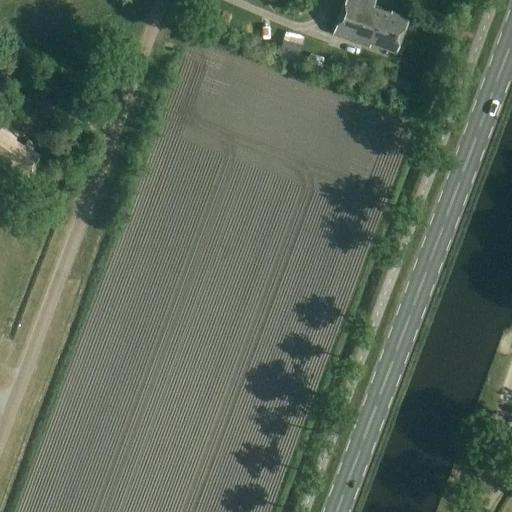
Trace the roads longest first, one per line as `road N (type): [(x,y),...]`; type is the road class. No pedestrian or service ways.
road 1 (primary): [(334,511),(511,33)]
road 2 (unclassified): [(0,434),(162,0)]
